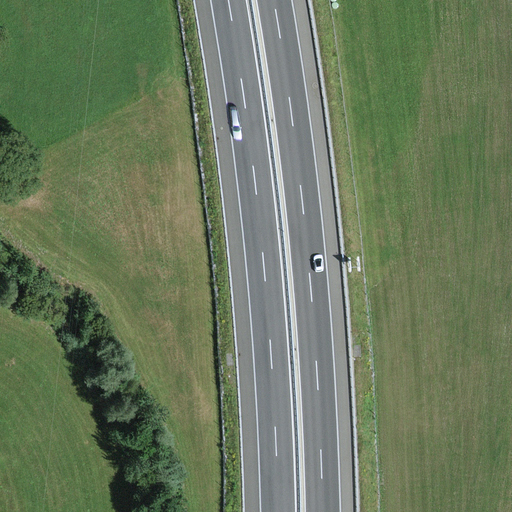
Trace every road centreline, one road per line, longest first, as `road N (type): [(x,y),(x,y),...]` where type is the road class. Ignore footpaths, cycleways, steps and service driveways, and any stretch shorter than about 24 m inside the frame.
road 1 (motorway): [(224,0),(255,192),(277,511)]
road 2 (motorway): [(326,511),(314,282),(277,0)]
